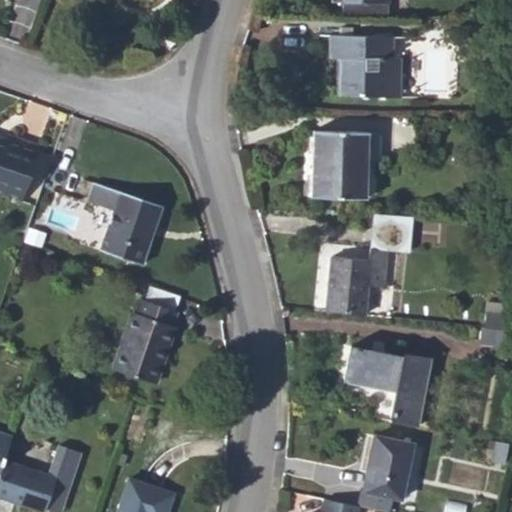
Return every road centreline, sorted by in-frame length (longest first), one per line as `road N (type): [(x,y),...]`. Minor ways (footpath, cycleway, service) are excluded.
road 1 (residential): [(251,511),(262,384),(199,113)]
road 2 (residential): [(199,113),(120,111),(0,69)]
